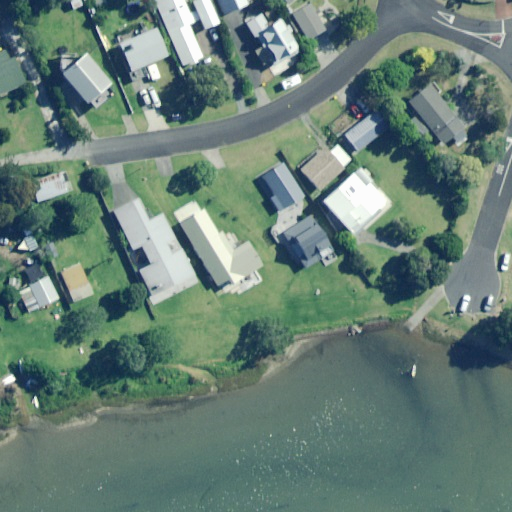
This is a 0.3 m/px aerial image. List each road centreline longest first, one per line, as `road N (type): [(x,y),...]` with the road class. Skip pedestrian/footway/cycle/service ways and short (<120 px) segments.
road 1 (residential): [(88,154),(249,125),(297,102),(334,79),(407,1)]
road 2 (residential): [(471,281),(511,158)]
